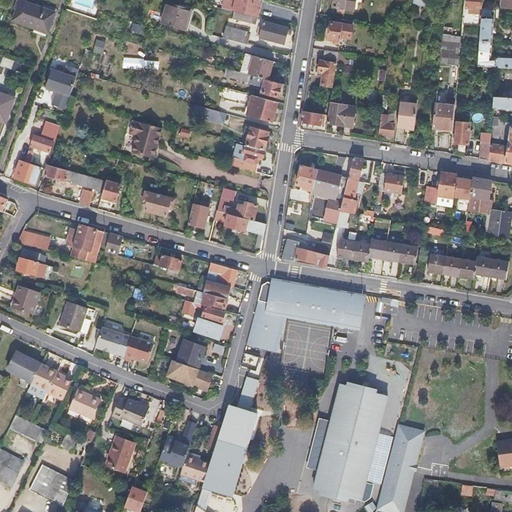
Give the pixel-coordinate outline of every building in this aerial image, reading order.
[(55,12),(19,0),(12,20),(35,29),(36,24),(49,28),(55,12)] [(224,0),(223,9),(234,12),(256,17),(260,0),(224,0)] [(340,12),(344,13),(344,10),(354,11),(356,0),(332,0),(332,7),(341,8),(340,12)] [(472,13),(481,14),(481,6),(481,0),(466,0),(466,7),(473,8),(472,13)] [(167,3),(161,23),(186,31),(193,10),(167,3)] [(479,39),(492,40),(493,17),(489,17),(489,14),(486,14),(487,6),(481,6),(481,14),(480,29),(479,34),(479,39)] [(256,17),(234,12),(232,18),(257,24),(259,18),(256,17)] [(330,18),(329,23),(351,26),(353,21),(330,18)] [(288,29),(264,22),(262,28),(261,34),(260,38),(284,44),(288,29)] [(349,39),(351,26),(329,23),(326,39),(337,41),(336,44),(339,44),(340,37),(349,39)] [(225,28),(223,38),(245,45),(248,35),(225,28)] [(457,65),(460,37),(442,35),(439,63),(457,65)] [(102,54),(106,42),(96,39),(93,51),(102,54)] [(492,40),(479,39),(477,65),(491,66),(495,67),(511,67),(511,57),(507,58),(507,55),(498,54),(498,57),(491,57),(492,40)] [(248,75),(253,56),(244,53),(239,72),(248,75)] [(346,61),(337,53),(337,58),(336,61),(336,65),(345,66),(346,61)] [(0,55),(0,64),(12,68),(14,61),(0,55)] [(253,56),(248,75),(267,80),(272,61),(253,56)] [(336,65),(336,61),(333,61),(333,64),(319,62),(318,74),(322,74),(320,86),(332,88),(336,65)] [(65,93),(67,84),(74,86),(78,69),(67,66),(65,74),(51,70),(46,88),(65,93)] [(239,72),(226,68),(224,76),(251,83),(251,84),(262,88),(260,93),(277,98),(281,84),(267,80),(248,75),(239,72)] [(7,96),(0,93),(0,122),(5,124),(12,105),(5,102),(7,96)] [(276,102),(251,95),(246,115),(271,122),(276,102)] [(511,98),(509,98),(493,96),(492,108),(511,111),(511,98)] [(53,97),(51,105),(65,108),(67,100),(53,97)] [(435,100),(431,129),(451,132),(454,102),(435,100)] [(328,116),(327,124),(351,128),(354,107),(330,104),(329,109),(328,116)] [(396,128),(414,131),(417,106),(399,104),(396,128)] [(303,111),(325,115),(328,116),(329,109),(304,105),(303,111)] [(215,122),(217,112),(195,106),(192,115),(215,122)] [(325,115),(303,111),(297,110),(297,115),(295,124),(300,125),(301,122),(323,126),(325,115)] [(217,112),(215,122),(222,123),(224,114),(217,112)] [(382,114),(379,135),(393,137),(394,131),(392,131),(393,124),(387,123),(388,115),(382,114)] [(41,137),(53,140),(55,141),(60,127),(46,122),(41,137)] [(137,136),(132,152),(154,158),(158,145),(156,145),(158,137),(160,137),(163,129),(140,122),(139,123),(134,122),(130,134),(137,136)] [(455,123),(453,144),(468,145),(469,124),(455,123)] [(248,135),(245,144),(263,149),(267,132),(244,126),(242,133),(248,135)] [(490,145),(488,160),(511,164),(511,128),(508,147),(490,145)] [(33,140),(31,146),(49,152),(53,140),(41,137),(35,134),(33,140)] [(25,162),(31,146),(33,140),(26,138),(23,140),(17,159),(20,160),(14,178),(34,185),(40,167),(25,162)] [(488,160),(490,145),(490,144),(481,143),(480,159),(488,160)] [(261,159),(263,149),(245,144),(245,146),(237,144),(231,165),(255,171),(257,164),(255,163),(256,158),(261,159)] [(348,178),(358,180),(364,160),(353,158),(348,178)] [(134,163),(120,159),(117,168),(132,172),(134,163)] [(102,192),(106,181),(49,165),(45,175),(102,192)] [(312,189),(317,170),(301,166),(296,185),(312,189)] [(327,199),(342,203),(348,179),(317,170),(312,189),(311,194),(312,194),(323,197),(323,198),(327,199)] [(378,190),(383,191),(401,194),(405,177),(381,173),(378,190)] [(437,202),(438,196),(453,199),(454,197),(456,183),(457,175),(444,173),(442,173),(439,188),(426,186),(424,202),(437,204),(437,202)] [(358,180),(348,178),(348,179),(342,203),(340,211),(348,213),(355,214),(358,201),(353,200),(358,180)] [(469,199),(467,212),(473,212),(491,215),(491,209),(493,200),(489,200),(492,181),(472,178),(471,185),(469,199)] [(353,200),(358,201),(363,182),(358,180),(353,200)] [(121,186),(106,181),(102,192),(101,198),(116,202),(121,186)] [(220,200),(223,188),(198,181),(197,187),(206,190),(206,192),(215,195),(214,198),(220,200)] [(456,183),(454,197),(469,199),(471,185),(456,183)] [(236,191),(223,188),(220,200),(217,211),(228,214),(253,221),(257,206),(246,203),(245,207),(238,205),(237,208),(227,206),(229,198),(234,199),(236,191)] [(88,205),(92,192),(83,190),(80,202),(88,205)] [(145,211),(155,214),(160,196),(144,192),(142,201),(147,202),(145,211)] [(160,196),(155,214),(166,217),(168,208),(172,210),(175,200),(160,196)] [(452,205),(453,199),(438,196),(437,202),(452,205)] [(340,211),(342,203),(327,199),(322,219),(337,223),(340,211)] [(204,229),(209,209),(200,206),(192,204),(187,224),(204,229)] [(491,209),(491,215),(488,237),(508,240),(511,212),(491,209)] [(225,222),(228,214),(217,211),(216,211),(214,219),(225,222)] [(348,213),(340,211),(337,223),(336,224),(344,226),(348,213)] [(473,212),(467,212),(464,234),(470,235),(473,212)] [(228,214),(225,222),(224,226),(244,231),(245,230),(263,235),(266,224),(253,221),(228,214)] [(89,252),(95,230),(79,225),(77,231),(73,230),(72,236),(69,235),(66,246),(72,247),(70,257),(84,261),(87,251),(89,252)] [(427,233),(449,238),(450,231),(428,226),(427,233)] [(104,232),(95,230),(89,252),(87,251),(84,261),(95,264),(98,251),(100,244),(104,232)] [(27,232),(24,244),(42,249),(45,238),(27,232)] [(107,246),(111,234),(104,232),(100,244),(107,246)] [(121,237),(111,234),(107,246),(106,251),(116,254),(121,237)] [(319,266),(326,267),(329,255),(297,248),(298,242),(287,239),(281,258),(282,260),(294,262),(296,257),(320,264),(319,266)] [(336,256),(352,258),(355,242),(339,239),(336,256)] [(368,256),(384,259),(387,242),(371,239),(370,244),(368,256)] [(355,242),(352,258),(368,261),(368,256),(370,244),(355,242)] [(387,242),(384,259),(399,262),(402,244),(387,242)] [(418,247),(402,244),(399,262),(415,264),(418,247)] [(45,256),(23,251),(17,270),(42,278),(47,262),(44,261),(45,256)] [(431,254),(428,271),(442,274),(442,273),(445,256),(431,254)] [(154,256),(152,266),(167,270),(166,273),(177,276),(182,260),(162,255),(161,258),(154,256)] [(442,273),(458,276),(461,259),(445,256),(442,273)] [(474,274),(490,276),(493,260),(477,257),(476,261),(474,274)] [(476,261),(461,259),(458,276),(473,279),(474,274),(476,261)] [(509,263),(493,260),(490,276),(506,279),(509,263)] [(210,262),(208,271),(218,273),(216,282),(228,286),(230,287),(232,287),(238,270),(229,268),(210,262)] [(206,280),(216,282),(218,273),(208,271),(207,277),(206,280)] [(203,290),(206,280),(207,277),(201,275),(197,291),(202,293),(203,290)] [(202,305),(210,308),(211,305),(224,308),(227,299),(224,298),(228,286),(216,282),(206,280),(203,290),(204,292),(205,292),(202,305)] [(256,300),(245,346),(270,350),(277,311),(282,312),(284,308),(296,314),(298,314),(299,315),(300,317),(301,318),(302,319),(303,319),(305,319),(307,319),(308,318),(309,317),(310,316),(329,320),(331,315),(345,323),(358,325),(356,318),(354,313),(351,309),(348,304),(344,300),(340,296),(335,293),(330,290),(329,292),(323,290),(318,289),(313,288),(308,288),(308,286),(300,286),(288,284),(283,287),(278,286),(269,302),(256,300)] [(133,287),(125,285),(123,293),(130,295),(133,287)] [(18,286),(11,307),(31,315),(39,293),(18,286)] [(194,291),(178,286),(176,292),(192,296),(194,291)] [(366,294),(347,291),(363,309),(366,294)] [(224,311),(210,308),(202,305),(184,301),(181,313),(191,316),(193,308),(202,311),(200,317),(198,316),(197,319),(196,319),(193,330),(217,337),(221,326),(218,325),(219,322),(220,322),(224,311)] [(66,303),(59,327),(79,332),(83,319),(86,309),(66,303)] [(90,321),(83,319),(79,332),(86,334),(90,321)] [(124,357),(131,336),(102,326),(95,347),(124,357)] [(154,344),(131,336),(124,357),(130,359),(131,357),(147,362),(154,344)] [(183,341),(176,362),(197,369),(204,348),(183,341)] [(7,370),(32,383),(41,365),(16,353),(7,370)] [(243,365),(261,369),(263,358),(246,354),(243,365)] [(197,369),(176,362),(171,360),(166,377),(206,391),(212,375),(197,369)] [(49,369),(41,365),(32,383),(32,384),(28,390),(44,398),(47,393),(57,373),(49,369)] [(57,373),(47,393),(62,401),(71,383),(66,381),(62,379),(63,377),(57,373)] [(254,393),(258,379),(245,375),(241,389),(254,393)] [(346,502),(358,505),(363,482),(368,483),(390,397),(343,386),(316,490),(347,498),(346,502)] [(79,390),(70,408),(93,419),(101,400),(79,390)] [(148,407),(128,399),(127,401),(118,398),(110,416),(119,419),(119,417),(141,425),(148,407)] [(234,433),(241,435),(249,409),(242,407),(234,433)] [(42,443),(47,432),(15,415),(9,427),(42,443)] [(180,442),(175,440),(174,437),(168,435),(159,458),(163,459),(165,463),(173,466),(176,464),(182,466),(186,456),(197,422),(187,420),(182,435),(186,436),(184,443),(180,442)] [(379,511),(406,511),(426,432),(401,426),(380,511),(379,511)] [(94,440),(96,432),(89,429),(86,438),(94,440)] [(218,433),(211,431),(206,448),(213,450),(218,433)] [(66,434),(62,448),(74,451),(77,438),(66,434)] [(104,465),(123,473),(134,443),(114,436),(104,465)] [(143,458),(147,440),(140,439),(137,457),(143,458)] [(511,441),(505,443),(504,440),(494,441),(498,466),(511,464),(511,441)] [(215,473),(228,477),(236,451),(225,447),(223,447),(215,473)] [(0,480),(10,486),(23,461),(0,448),(0,480)] [(209,464),(186,456),(182,466),(180,473),(203,481),(209,464)] [(488,476),(489,460),(464,459),(463,475),(488,476)] [(29,490),(63,507),(74,481),(41,465),(29,490)] [(462,485),(461,495),(472,496),(473,485),(462,485)] [(124,506),(140,511),(144,500),(147,492),(132,486),(124,506)] [(203,511),(217,511),(224,492),(211,488),(203,511)] [(511,511),(511,489),(495,488),(494,499),(511,501),(511,511)] [(241,493),(231,490),(229,499),(239,502),(241,493)] [(156,511),(158,506),(144,500),(140,511),(139,511),(156,511)] [(494,503),(492,511),(501,511),(502,504),(494,503)]
